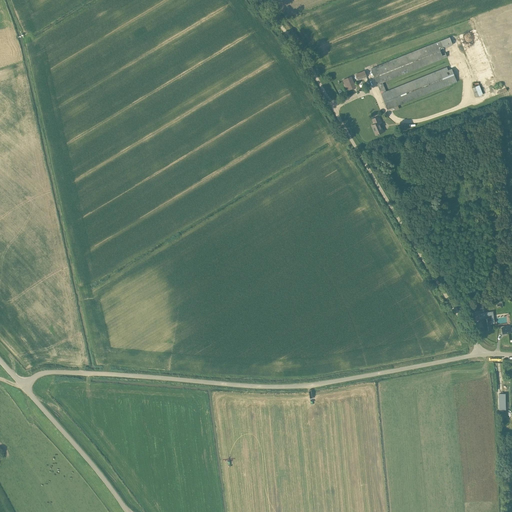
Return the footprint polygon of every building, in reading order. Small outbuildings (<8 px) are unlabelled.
[(463,45),(477,41),(474,30),(466,32),(468,39),(461,41),(463,45)] [(453,44),(450,37),(440,40),(371,68),(387,109),(394,107),(395,110),(399,109),(398,105),(457,82),(451,65),(386,91),(383,83),(449,56),(447,52),(445,52),(443,48),(453,44)] [(367,76),(364,70),(356,74),(358,80),(367,76)] [(355,87),(351,76),(343,80),(347,90),(355,87)] [(483,94),(479,85),(472,88),(476,97),(483,94)] [(382,123),(379,116),(372,119),(374,123),(371,125),(376,135),(383,131),(380,124),(382,123)] [(483,318),(484,329),(493,328),(492,323),(491,323),(490,317),(485,318),(484,314),(479,315),(480,319),(483,318)] [(511,332),(510,325),(501,327),(503,334),(511,332)]
